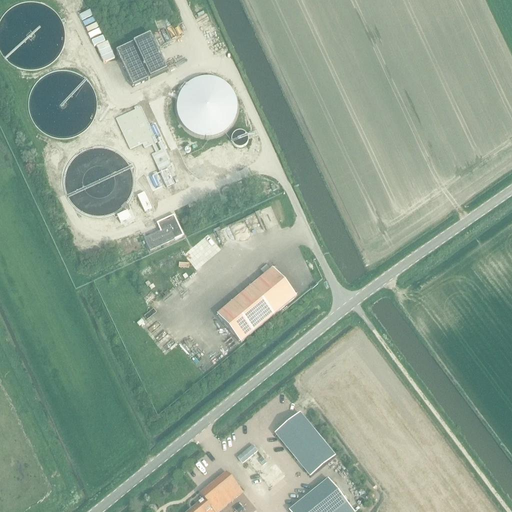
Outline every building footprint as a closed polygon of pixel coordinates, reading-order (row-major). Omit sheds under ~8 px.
[(115,51),(132,88),(167,72),(150,35),(115,51)] [(163,150),(160,151),(156,143),(140,108),(115,120),(129,150),(142,145),(144,149),(151,146),(155,154),(151,156),(166,188),(178,183),(163,150)] [(144,212),(151,209),(144,193),(137,197),(144,212)] [(263,204),(268,220),(278,217),(273,201),(263,204)] [(130,219),(127,211),(116,216),(120,224),(130,219)] [(248,213),(217,222),(218,225),(212,227),(215,238),(252,227),(248,213)] [(143,239),(149,252),(183,236),(173,216),(156,224),(160,232),(143,239)] [(188,242),(202,257),(207,253),(193,238),(188,242)] [(217,316),(240,344),(296,297),(272,269),(217,316)] [(299,414),(274,435),(310,479),(335,458),(299,414)] [(230,455),(239,459),(241,454),(232,450),(230,455)] [(352,480),(349,482),(353,488),(363,482),(354,468),(347,472),(352,480)] [(207,511),(211,509),(212,511),(218,511),(242,493),(226,473),(199,495),(203,500),(197,505),(196,505),(188,511),(207,511)] [(328,480),(289,511),(288,511),(353,511),(346,504),(328,480)] [(253,511),(246,503),(239,509),(241,511),(253,511)]
